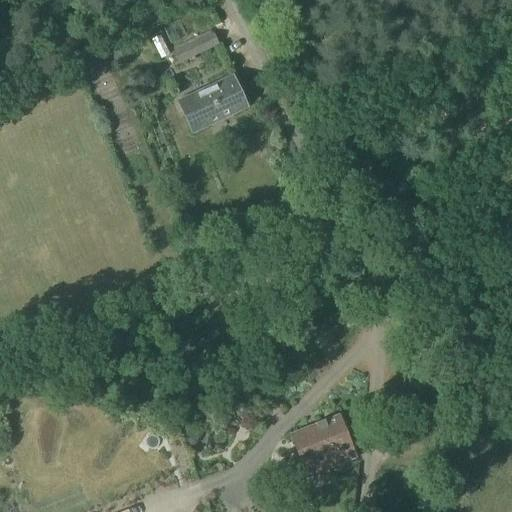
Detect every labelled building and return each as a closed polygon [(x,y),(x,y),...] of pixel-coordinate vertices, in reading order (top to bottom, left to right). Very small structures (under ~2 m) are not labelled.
[(177,65),(218,46),(211,31),(170,50),(177,65)] [(130,59),(120,37),(106,44),(115,65),(130,59)] [(192,132),(246,107),(232,78),(178,103),(192,132)] [(202,257),(207,268),(216,263),(211,253),(202,257)] [(312,476),(350,460),(347,452),(351,450),(338,417),(291,436),(304,469),(308,467),(312,476)]
